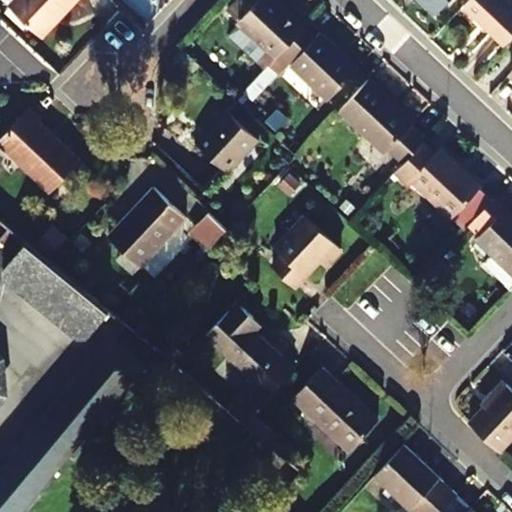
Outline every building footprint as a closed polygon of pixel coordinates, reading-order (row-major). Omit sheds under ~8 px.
[(2,0),(42,36),(75,0),(2,0)] [(277,57),(305,27),(279,2),(276,6),(270,0),(237,0),(228,10),(239,21),(237,22),(239,23),(228,35),(265,70),(277,57)] [(448,0),(422,0),(437,13),(448,0)] [(503,43),(511,33),(511,9),(501,0),(466,0),(462,5),(503,43)] [(315,36),(305,27),(277,57),(287,67),(289,64),(328,99),(357,68),(319,32),(315,36)] [(389,148),(404,161),(422,142),(425,139),(410,125),(414,121),(368,78),(339,110),(385,152),(389,148)] [(226,170),(256,138),(222,106),(205,124),(212,131),(199,145),(226,170)] [(41,119),(30,108),(0,139),(0,145),(51,192),(81,160),(39,122),(41,119)] [(435,153),(422,142),(404,161),(395,171),(408,183),(411,179),(452,217),(480,187),(438,149),(435,153)] [(155,186),(108,235),(139,265),(186,217),(155,186)] [(511,214),(505,207),(503,210),(492,201),(469,224),(479,234),(475,238),(492,254),(484,263),(511,289),(511,288),(511,214)] [(187,229),(206,247),(227,225),(207,207),(187,229)] [(332,259),(342,248),(305,213),(273,248),(281,254),(271,265),(294,286),(325,254),(332,259)] [(51,254),(67,234),(52,221),(35,240),(51,254)] [(27,241),(5,267),(6,279),(76,337),(87,335),(109,309),(27,241)] [(244,421),(294,367),(246,323),(252,316),(236,301),(204,334),(225,353),(253,379),(228,406),(244,421)] [(0,511),(17,511),(155,348),(124,322),(0,470),(0,511)] [(351,450),(378,420),(322,365),(293,396),(351,450)] [(511,388),(506,383),(468,423),(498,451),(511,436),(511,388)] [(417,425),(405,435),(420,452),(432,441),(417,425)] [(374,474),(413,511),(441,511),(458,495),(403,444),(374,474)]
